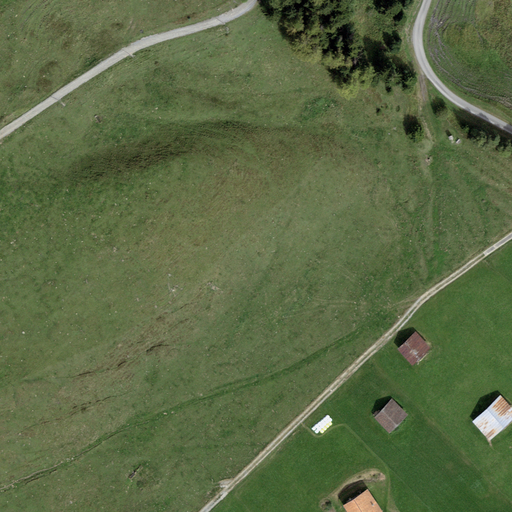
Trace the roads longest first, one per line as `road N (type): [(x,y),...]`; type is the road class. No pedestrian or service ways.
road 1 (track): [(511,234),(430,294),(205,511)]
road 2 (track): [(253,0),(222,20),(136,46),(0,133)]
road 3 (unclassified): [(426,0),(418,33),(433,79),(511,130)]
